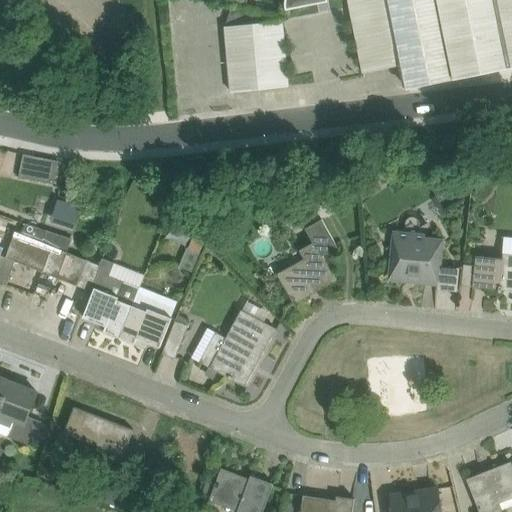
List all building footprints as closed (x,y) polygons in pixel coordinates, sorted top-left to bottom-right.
[(285,0),(285,1),(287,9),(319,3),(317,0),(285,0)] [(511,66),(511,0),(348,0),(364,73),(403,64),(408,88),(511,66)] [(234,4),(226,27),(232,92),(289,86),(283,21),(254,11),(234,4)] [(19,178),(53,184),(58,161),(24,155),(19,178)] [(465,166),(445,166),(445,174),(465,175),(465,166)] [(365,181),(374,194),(382,188),(372,175),(365,181)] [(190,222),(176,217),(172,228),(185,233),(190,222)] [(305,258),(278,273),(295,303),(311,295),(310,293),(316,289),(317,291),(337,280),(323,255),(338,247),(323,219),(307,228),(314,242),(300,249),(305,258)] [(0,254),(16,260),(15,262),(91,288),(100,264),(67,252),(71,239),(25,224),(22,234),(0,225),(0,254)] [(396,230),(393,258),(391,278),(414,280),(414,277),(421,278),(421,281),(439,282),(443,238),(426,236),(426,233),(396,230)] [(477,255),(475,266),(473,286),(500,289),(500,292),(502,292),(503,286),(511,287),(511,236),(505,236),(502,258),(477,255)] [(180,266),(192,271),(204,242),(193,238),(189,248),(188,247),(180,266)] [(0,282),(8,285),(15,262),(16,260),(0,254),(0,282)] [(101,329),(121,337),(145,275),(103,258),(100,264),(91,288),(90,291),(94,292),(84,317),(103,324),(101,329)] [(161,347),(168,329),(175,312),(178,302),(160,294),(141,287),(145,275),(121,337),(141,345),(143,340),(161,347)] [(242,309),(226,338),(217,333),(201,362),(245,386),(254,370),(252,368),(255,362),(258,363),(277,328),(242,309)] [(176,319),(170,335),(163,353),(176,359),(183,340),(189,325),(188,325),(191,319),(179,315),(177,320),(176,319)] [(0,410),(10,381),(0,377),(0,410)] [(38,392),(10,381),(0,410),(0,415),(15,422),(10,436),(36,446),(45,422),(29,415),(38,392)] [(75,406),(65,432),(124,455),(134,429),(75,406)] [(468,479),(476,497),(481,511),(503,511),(500,503),(511,497),(511,462),(511,465),(485,476),(483,473),(468,479)] [(223,469),(211,500),(238,511),(237,511),(263,511),(274,483),(252,475),(250,480),(239,476),(239,475),(223,469)] [(113,484),(106,501),(124,508),(130,491),(113,484)] [(391,494),(393,511),(442,511),(439,487),(419,490),(420,495),(393,499),(392,494),(391,494)] [(304,495),(301,511),(353,511),(355,498),(337,496),(337,501),(325,500),(326,498),(304,495)]
